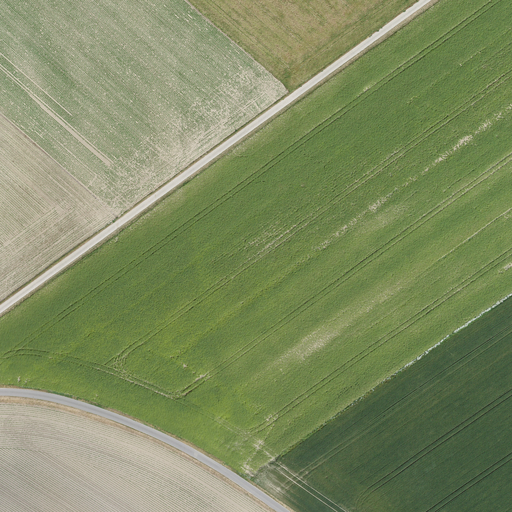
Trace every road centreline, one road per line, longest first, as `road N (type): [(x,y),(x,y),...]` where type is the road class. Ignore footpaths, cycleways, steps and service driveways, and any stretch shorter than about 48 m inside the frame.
road 1 (track): [(0,309),(427,0)]
road 2 (track): [(0,391),(78,404),(155,433),(284,511)]
